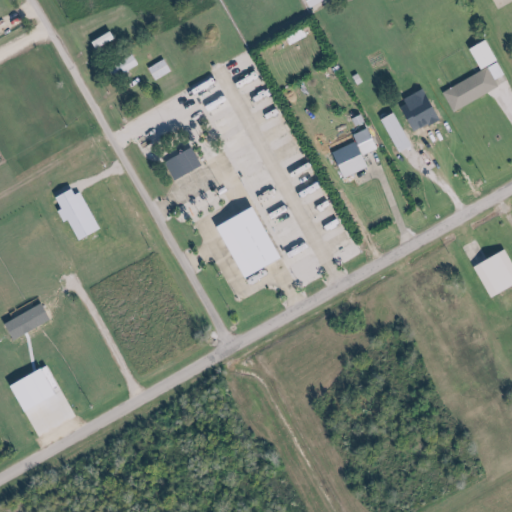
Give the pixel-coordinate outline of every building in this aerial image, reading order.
[(500,89),(491,68),(444,89),(454,110),(500,89)] [(435,141),(427,122),(407,130),(399,112),(383,119),(399,156),(435,141)] [(353,136),(356,142),(333,153),(345,178),(372,166),(366,155),(380,148),(371,127),(353,136)] [(176,181),(204,167),(195,148),(166,162),(176,181)] [(247,278),(285,260),(260,207),(222,225),(247,278)] [(474,268),(490,299),(511,287),(511,258),(508,251),(474,268)] [(18,383),(33,416),(35,415),(42,431),(52,426),(48,415),(60,410),(64,421),(74,417),(53,368),(18,383)]
